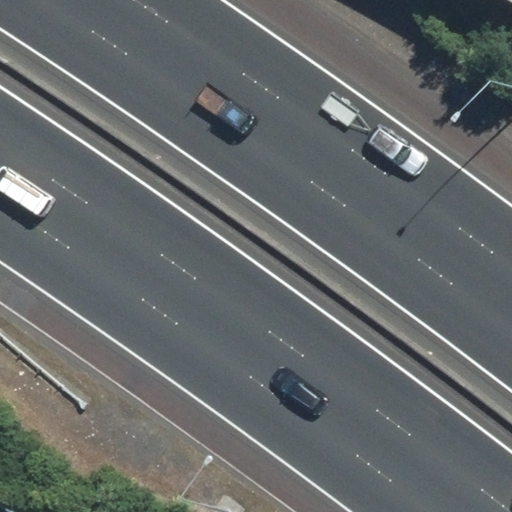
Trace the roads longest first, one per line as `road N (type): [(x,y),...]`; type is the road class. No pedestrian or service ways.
road 1 (motorway): [(511,511),(0,143)]
road 2 (motorway): [(51,0),(204,99),(511,327)]
